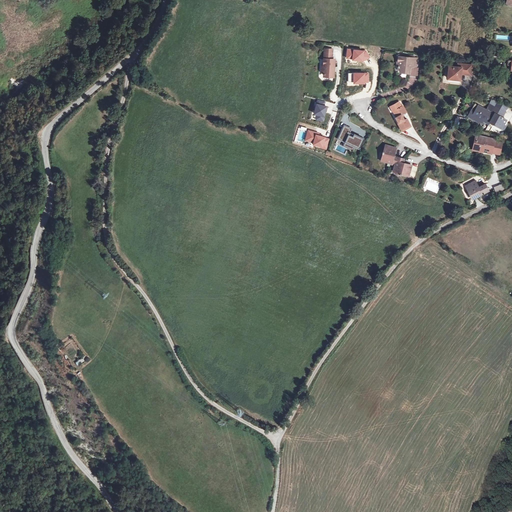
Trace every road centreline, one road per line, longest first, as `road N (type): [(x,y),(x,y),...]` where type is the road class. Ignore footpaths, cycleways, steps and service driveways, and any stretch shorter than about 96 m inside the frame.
road 1 (unclassified): [(511,193),(407,250),(274,437),(218,407),(190,380),(104,238),(106,153),(133,56)]
road 2 (tertiary): [(116,511),(68,450),(10,332),(49,204),(47,130),(133,56)]
